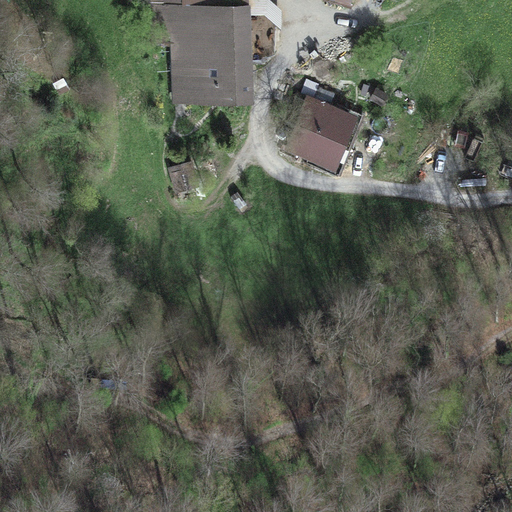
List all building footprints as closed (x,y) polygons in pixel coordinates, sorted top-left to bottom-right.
[(174,35),(176,97),(250,95),(249,61),(236,62),(235,30),(247,29),(246,0),(191,0),(191,7),(178,7),(178,0),(153,0),(155,36),(174,35)] [(331,159),(348,116),(310,101),(293,144),(308,150),(331,159)] [(303,161),(338,175),(360,121),(348,116),(331,159),(308,150),(303,161)] [(465,134),(450,136),(452,168),(468,167),(465,134)] [(191,166),(173,171),(177,185),(195,180),(191,166)]
